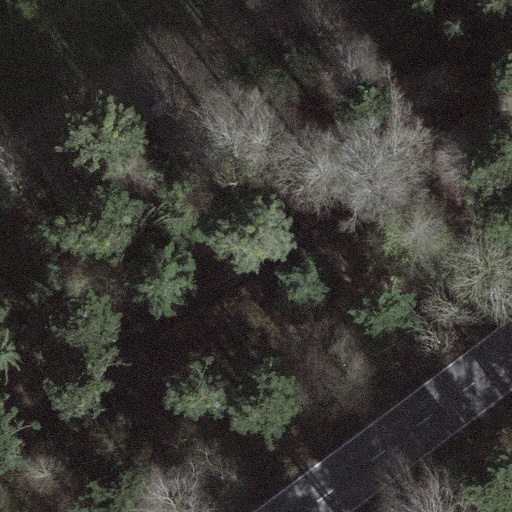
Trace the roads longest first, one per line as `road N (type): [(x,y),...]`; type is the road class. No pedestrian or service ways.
road 1 (track): [(511,129),(0,403)]
road 2 (track): [(0,169),(363,0)]
road 3 (tertiary): [(305,511),(511,355)]
